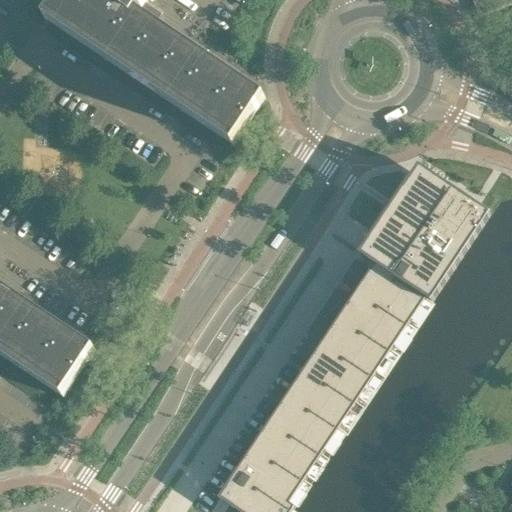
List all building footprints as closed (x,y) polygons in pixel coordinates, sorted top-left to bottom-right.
[(58,0),(46,19),(47,21),(51,15),(63,24),(60,29),(222,137),(225,132),(236,139),(232,145),(234,146),(266,98),(264,97),(261,102),(250,95),(253,90),(153,23),(160,12),(146,2),(147,0),(58,0)] [(511,3),(511,0),(472,0),(479,16),(511,3)] [(240,468),(221,498),(231,504),(242,511),(294,511),(298,507),(293,503),(429,299),(434,302),(492,215),(493,214),(480,205),(421,166),(363,254),(383,267),(246,472),(240,468)] [(179,247),(168,263),(173,267),(184,251),(179,247)] [(0,354),(52,389),(56,385),(67,392),(63,397),(65,398),(97,350),(95,349),(92,355),(81,347),(84,342),(0,286),(0,354)]
